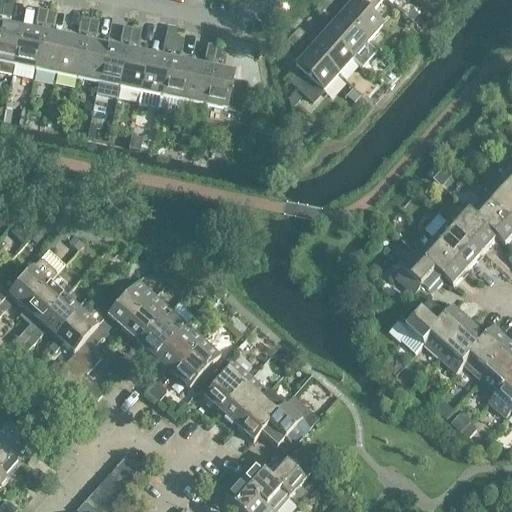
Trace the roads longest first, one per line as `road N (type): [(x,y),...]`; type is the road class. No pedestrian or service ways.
road 1 (residential): [(267,0),(252,16),(224,21),(127,0)]
road 2 (residential): [(99,460),(0,365)]
